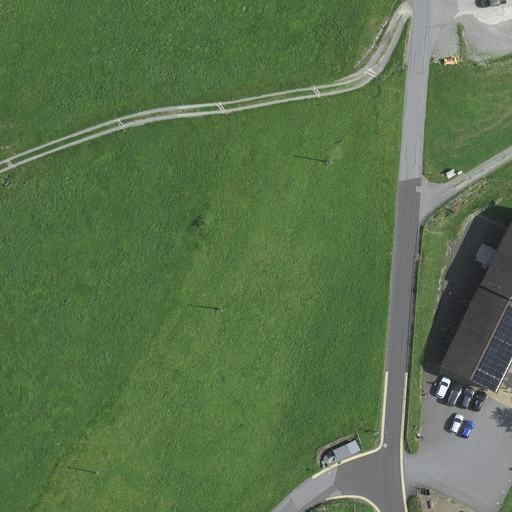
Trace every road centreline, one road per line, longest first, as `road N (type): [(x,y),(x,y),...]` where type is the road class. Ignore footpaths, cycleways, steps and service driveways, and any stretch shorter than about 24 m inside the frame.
road 1 (track): [(0,169),(116,126),(355,84),(378,70),(404,13),(421,2)]
road 2 (unclassified): [(388,471),(421,0)]
